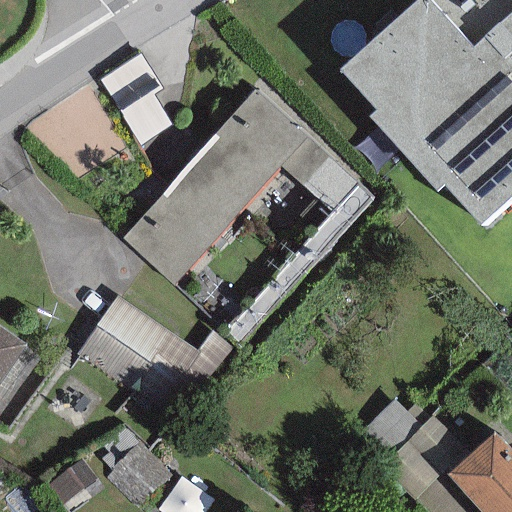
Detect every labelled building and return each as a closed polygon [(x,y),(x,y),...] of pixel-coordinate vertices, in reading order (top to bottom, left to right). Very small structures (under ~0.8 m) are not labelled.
[(443,186),(479,226),(511,196),(511,0),(415,0),(338,70),(375,111),(368,118),(435,193),(443,186)] [(254,90),(123,239),(174,286),(279,168),(331,213),(357,185),(254,90)] [(374,200),(357,185),(331,213),(221,334),(238,349),(374,200)] [(201,354),(118,298),(77,356),(160,412),(201,354)] [(0,382),(25,346),(0,328),(0,382)] [(511,511),(511,455),(493,435),(448,475),(481,511),(511,511)]
